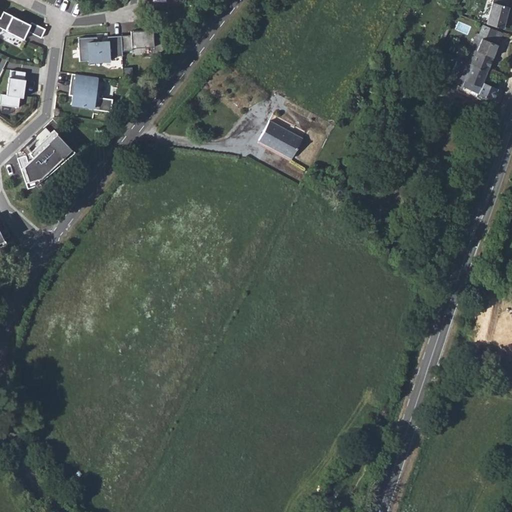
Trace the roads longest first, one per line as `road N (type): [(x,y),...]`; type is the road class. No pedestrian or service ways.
road 1 (secondary): [(511,118),(379,511)]
road 2 (unclassified): [(234,0),(45,247)]
road 3 (residential): [(14,147),(44,116),(62,17)]
road 4 (residential): [(0,380),(19,455),(54,511)]
